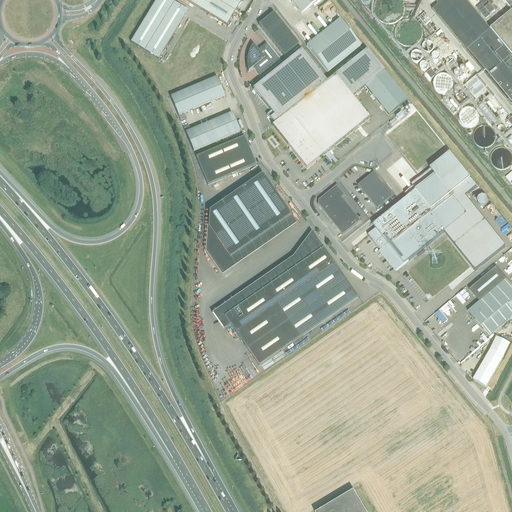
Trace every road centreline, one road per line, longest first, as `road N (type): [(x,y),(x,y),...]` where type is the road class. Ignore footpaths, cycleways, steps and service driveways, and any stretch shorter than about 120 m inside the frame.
road 1 (motorway): [(210,478),(156,346),(154,195),(144,157),(109,98),(54,33)]
road 2 (motorway): [(210,478),(107,311),(0,180)]
road 3 (motorway): [(70,67),(136,158),(137,214),(107,240),(76,241),(55,231),(0,176)]
road 4 (motorway): [(0,211),(92,328),(175,456)]
road 5 (unclassified): [(300,202),(354,266),(399,301),(487,410)]
road 6 (motorway): [(0,378),(57,348),(101,357),(175,456)]
road 7 (unclassified): [(260,0),(231,53),(232,74),(262,152),(300,202)]
road 8 (motorway): [(0,220),(41,296),(33,335),(0,367)]
